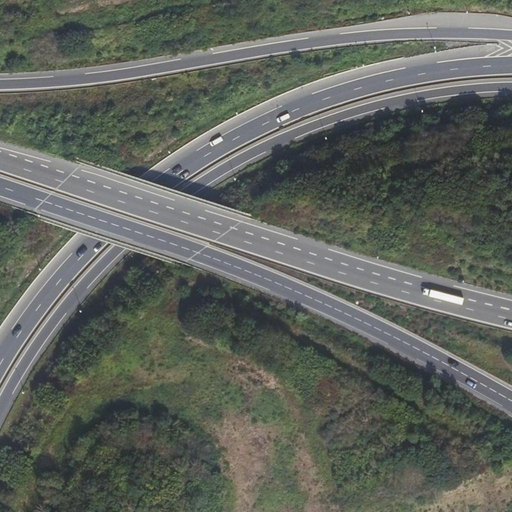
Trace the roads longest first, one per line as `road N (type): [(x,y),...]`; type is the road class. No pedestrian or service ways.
road 1 (motorway): [(0,406),(84,282),(145,224),(228,164),(370,106),(511,86)]
road 2 (motorway): [(511,60),(344,87),(221,140),(91,239),(0,355)]
road 3 (trunk): [(0,188),(254,272),(511,400)]
road 4 (motorway): [(511,35),(359,37),(108,77),(0,85)]
road 5 (trunk): [(255,244),(0,160)]
road 6 (trunk): [(511,319),(255,244)]
road 7 (motorway): [(511,305),(255,244)]
